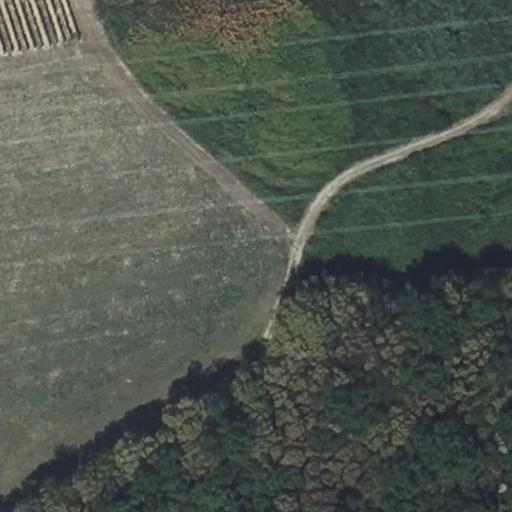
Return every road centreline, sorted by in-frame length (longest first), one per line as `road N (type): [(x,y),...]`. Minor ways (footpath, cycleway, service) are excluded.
road 1 (track): [(511,88),(479,121),(342,175),(307,218),(277,332),(236,369),(5,511)]
road 2 (track): [(91,0),(110,56),(195,149),(300,243)]
